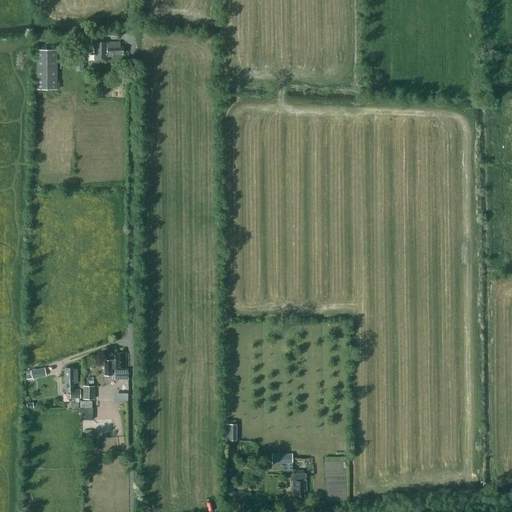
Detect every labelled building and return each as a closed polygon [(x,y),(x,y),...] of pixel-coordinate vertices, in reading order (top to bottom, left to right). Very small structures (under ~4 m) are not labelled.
[(93,42),(92,62),(105,62),(106,57),(112,57),(112,55),(122,55),(122,46),(119,46),(119,42),(105,42),(102,42),(93,42)] [(83,48),(75,47),(75,71),(83,71),(83,48)] [(36,90),(56,90),(56,50),(36,50),(36,90)] [(114,367),(114,375),(126,375),(125,351),(114,352),(114,362),(110,362),(110,359),(104,359),(104,374),(111,374),(110,367),(114,367)] [(94,361),(88,368),(91,370),(97,363),(94,361)] [(31,370),(32,378),(46,376),(45,367),(31,370)] [(70,391),(70,397),(79,397),(79,389),(74,389),(74,383),(78,383),(77,368),(73,368),(73,367),(64,367),(64,383),(65,391),(70,391)] [(95,399),(95,385),(83,386),(83,399),(95,399)] [(237,440),(237,424),(235,424),(235,420),(228,420),(228,424),(227,424),(227,440),(228,440),(228,443),(236,444),(236,440),(237,440)] [(292,463),(292,454),(272,454),(272,463),(292,463)] [(306,491),(305,474),(292,474),(292,497),(304,496),(303,491),(306,491)]
